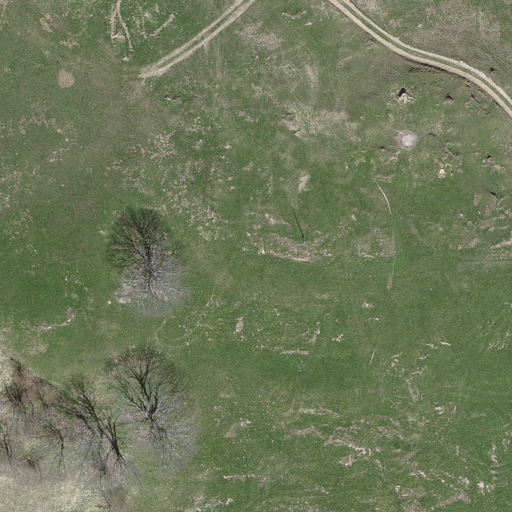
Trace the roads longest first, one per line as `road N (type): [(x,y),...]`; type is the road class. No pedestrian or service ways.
road 1 (track): [(26,0),(65,44),(137,74),(184,54),(247,0)]
road 2 (track): [(337,0),(394,45),(481,80),(511,109)]
